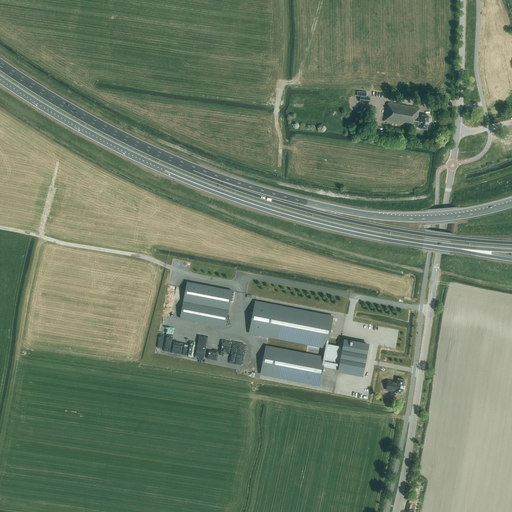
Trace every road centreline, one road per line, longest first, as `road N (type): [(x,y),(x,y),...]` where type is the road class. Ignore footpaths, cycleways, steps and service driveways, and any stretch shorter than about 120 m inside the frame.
road 1 (trunk): [(0,79),(185,179),(296,217),(435,245)]
road 2 (tertiary): [(395,511),(451,168)]
road 3 (trunk): [(511,242),(349,221),(192,171)]
road 4 (trunk): [(511,204),(453,217),(374,216),(192,171)]
road 5 (trunk): [(192,171),(0,64)]
road 6 (track): [(279,165),(280,89),(308,72),(322,0)]
road 7 (track): [(0,227),(176,268)]
road 8 (tertiary): [(452,161),(462,0)]
